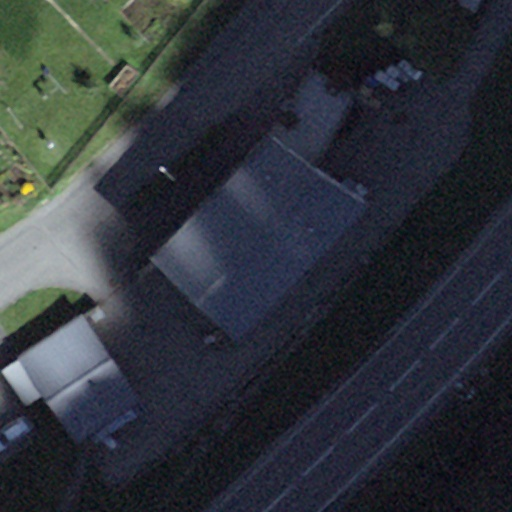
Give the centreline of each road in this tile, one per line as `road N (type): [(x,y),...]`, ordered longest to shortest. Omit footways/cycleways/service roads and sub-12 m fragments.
road 1 (residential): [(279,0),(64,216),(0,258)]
road 2 (primary): [(511,260),(262,511)]
